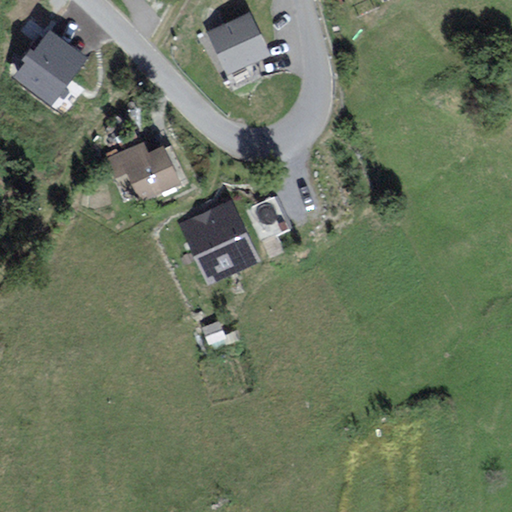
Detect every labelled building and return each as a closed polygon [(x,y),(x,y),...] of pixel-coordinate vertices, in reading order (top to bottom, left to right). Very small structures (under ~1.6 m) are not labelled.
[(250,12),(211,31),(229,67),(268,47),(250,12)] [(83,60),(52,35),(18,76),(49,101),(83,60)] [(178,178),(165,147),(148,154),(143,144),(108,158),(115,175),(130,168),(141,193),(178,178)] [(254,202),(271,250),(285,245),(278,225),(287,222),(277,194),(254,202)] [(259,258),(232,202),(186,224),(212,279),(259,258)]
